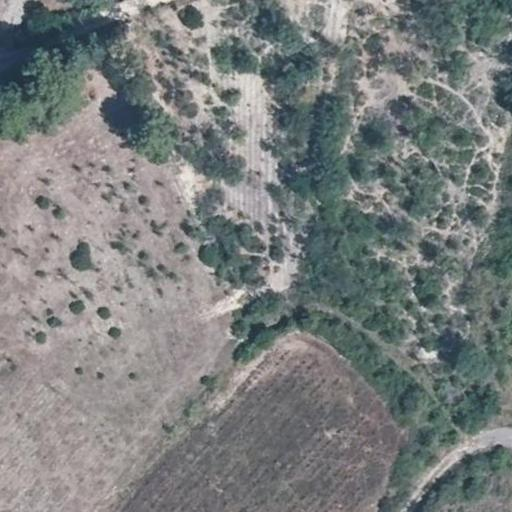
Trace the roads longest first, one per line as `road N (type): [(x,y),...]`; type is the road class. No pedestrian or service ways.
road 1 (track): [(511,435),(495,432),(469,443),(370,338),(331,315),(287,314),(257,330)]
road 2 (track): [(157,0),(0,63)]
